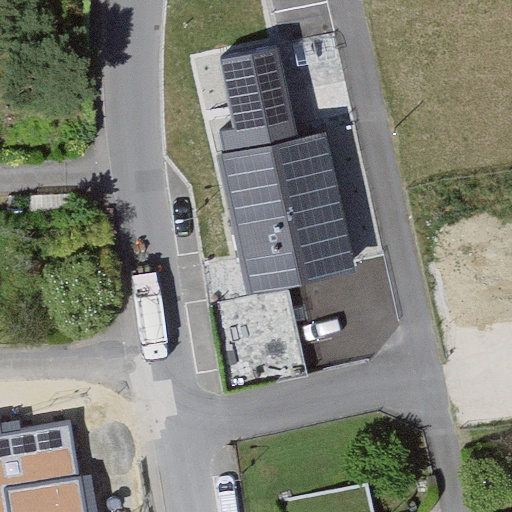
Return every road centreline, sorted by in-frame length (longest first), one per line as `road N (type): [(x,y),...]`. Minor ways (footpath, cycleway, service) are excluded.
road 1 (residential): [(350,0),(432,373)]
road 2 (residential): [(432,373),(181,435)]
road 3 (residential): [(170,362),(140,181)]
road 4 (residential): [(140,181),(132,63),(138,0)]
road 5 (residential): [(170,362),(0,368)]
road 6 (residential): [(432,373),(463,511)]
road 7 (residential): [(140,181),(0,183)]
